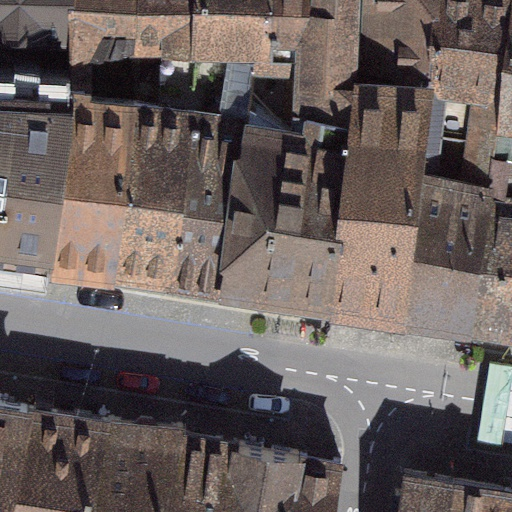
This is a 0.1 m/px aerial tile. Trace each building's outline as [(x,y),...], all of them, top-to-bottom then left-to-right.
[(76,0),(0,0),(0,33),(52,35),(51,76),(75,78),(75,42),(76,0)] [(135,0),(76,0),(75,42),(92,44),(92,24),(134,27),(135,0)] [(200,0),(135,0),(134,27),(133,47),(169,47),(166,101),(193,106),(198,50),(200,0)] [(255,45),(273,47),(273,0),(200,0),(198,50),(193,106),(248,118),(254,61),(255,45)] [(273,0),(273,47),(255,45),(254,61),(307,65),(303,106),(295,105),(293,124),(349,134),(355,82),(356,0),(273,0)] [(374,0),(371,63),(404,66),(403,84),(430,85),(431,79),(439,0),(374,0)] [(511,30),(511,0),(439,0),(431,79),(479,87),(475,121),(500,123),(511,30)] [(511,30),(500,123),(500,127),(511,127),(511,30)] [(0,75),(0,250),(52,258),(75,91),(75,78),(51,76),(0,75)] [(403,84),(355,82),(349,134),(333,300),(402,311),(419,176),(430,85),(403,84)] [(135,97),(75,91),(52,258),(114,268),(135,97)] [(114,268),(172,274),(193,106),(166,101),(135,97),(114,268)] [(221,280),(248,118),(193,106),(172,274),(221,280)] [(293,124),(248,118),(221,280),(333,300),(349,134),(293,124)] [(464,187),(419,176),(402,311),(471,318),(497,149),(500,127),(500,123),(475,121),(464,187)] [(511,151),(497,149),(471,318),(511,325),(511,151)] [(16,511),(31,402),(0,396),(0,511),(16,511)] [(94,511),(113,414),(31,402),(16,511),(94,511)] [(188,422),(113,414),(94,511),(174,511),(187,429),(188,422)] [(228,511),(239,439),(187,429),(174,511),(228,511)] [(291,511),(302,449),(239,439),(228,511),(291,511)] [(335,511),(345,458),(302,449),(291,511),(335,511)] [(449,511),(457,476),(408,468),(399,511),(449,511)] [(511,511),(511,486),(457,476),(449,511),(511,511)]
